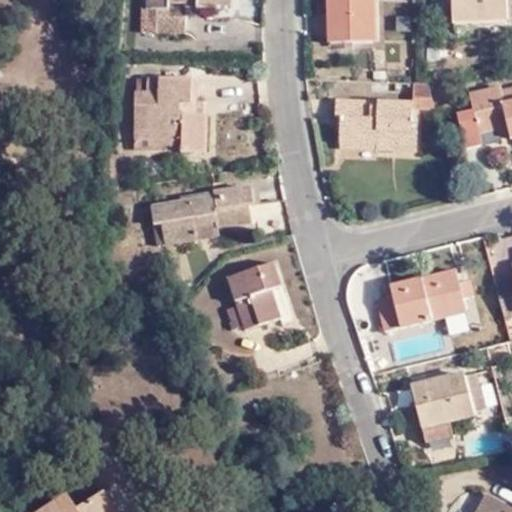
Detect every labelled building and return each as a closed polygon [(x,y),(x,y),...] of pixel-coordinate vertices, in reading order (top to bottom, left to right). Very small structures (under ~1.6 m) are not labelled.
[(149,0),(149,14),(143,14),(142,40),(159,41),(187,42),(188,25),(171,24),(171,9),(198,10),(199,16),(219,16),(219,0),(149,0)] [(232,0),(219,0),(219,16),(232,16),(232,0)] [(364,0),(324,0),(327,51),(368,49),(364,0)] [(447,0),(451,35),(505,29),(505,28),(511,26),(511,3),(503,4),(502,0),(447,0)] [(191,93),(135,91),(133,162),(179,163),(179,165),(203,166),(204,127),(195,127),(195,113),(191,113),(191,93)] [(455,123),(464,157),(482,152),(479,141),(505,134),(509,146),(511,145),(511,92),(499,96),(498,93),(466,101),(470,118),(455,123)] [(416,120),(340,114),(339,133),(344,134),(343,155),(380,158),(379,169),(406,170),(418,170),(419,139),(415,138),(416,120)] [(342,166),(379,169),(380,158),(343,155),(342,166)] [(107,167),(104,204),(114,202),(119,167),(107,167)] [(244,234),(243,219),(247,218),(247,214),(245,201),(209,205),(209,207),(148,217),(151,233),(158,232),(162,255),(188,251),(186,228),(208,226),(209,236),(210,239),(210,240),(244,234)] [(244,234),(248,233),(250,245),(281,241),(276,210),(247,214),(247,218),(243,219),(244,234)] [(211,248),(210,240),(210,239),(209,236),(208,226),(186,228),(188,251),(211,248)] [(511,276),(511,280),(491,286),(503,325),(511,322),(511,270),(510,270),(511,276)] [(238,336),(239,340),(276,331),(269,304),(280,300),(273,274),(227,286),(234,315),(224,317),(227,331),(225,332),(227,339),(230,338),(238,336)] [(404,333),(406,337),(469,319),(466,308),(462,292),(459,278),(392,296),(395,304),(374,310),(381,339),(404,333)] [(473,290),(462,292),(466,308),(477,305),(473,290)] [(477,380),(463,383),(471,419),(486,417),(477,380)] [(471,419),(463,383),(410,396),(420,439),(448,431),(473,425),(471,419)] [(448,431),(420,439),(424,453),(452,446),(448,431)] [(107,511),(100,501),(81,511),(70,511),(61,498),(38,511),(107,511)] [(502,511),(487,503),(482,511),(502,511)]
